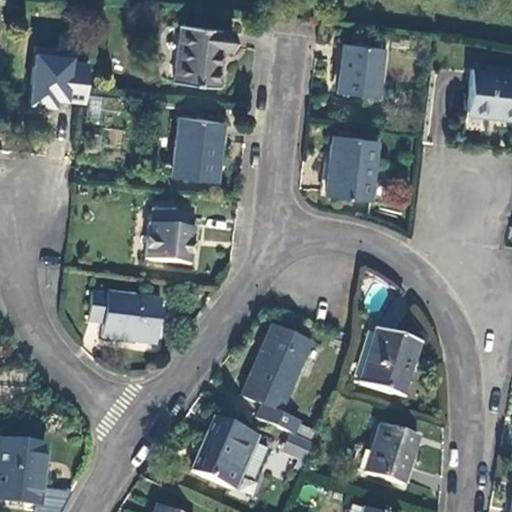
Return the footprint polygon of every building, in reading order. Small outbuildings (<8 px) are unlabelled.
[(230,49),(233,32),(179,24),(172,80),(214,85),(219,48),(230,49)] [(376,99),(381,50),(342,46),(337,95),(376,99)] [(77,52),(35,48),(29,107),(58,109),(59,101),(85,104),(89,60),(80,59),(77,52)] [(511,120),(511,75),(471,71),(465,112),(501,116),(501,119),(511,120)] [(214,182),(223,123),(177,116),(170,176),(214,182)] [(369,203),(376,143),(331,137),(325,198),(369,203)] [(185,228),(186,214),(151,208),(145,259),(190,265),(194,230),(185,228)] [(154,343),(159,300),(90,292),(86,323),(101,324),(99,338),(154,343)] [(261,406),(255,421),(288,435),(294,420),(280,414),(308,342),(269,326),(240,397),(261,406)] [(418,342),(377,328),(359,385),(401,398),(418,342)] [(213,419),(199,455),(204,457),(219,421),(213,419)] [(294,420),(288,435),(290,436),(292,437),(299,422),(294,420)] [(204,457),(199,455),(192,472),(232,489),(239,473),(254,479),(266,449),(254,444),(257,437),(219,421),(204,457)] [(401,486),(417,438),(379,425),(363,474),(401,486)] [(290,436),(282,455),(290,459),(298,440),(292,437),(290,436)] [(312,446),(298,440),(290,459),(303,465),(312,446)] [(42,470),(46,447),(0,441),(0,501),(34,505),(39,470),(42,470)]
